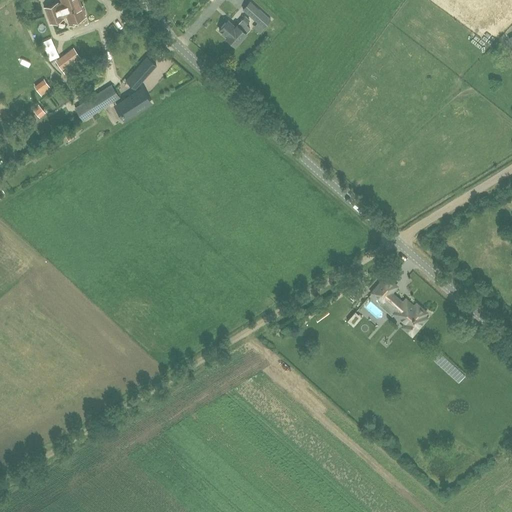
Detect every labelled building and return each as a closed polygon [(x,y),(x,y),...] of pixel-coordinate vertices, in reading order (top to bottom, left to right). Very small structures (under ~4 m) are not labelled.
[(81,6),(79,0),(61,0),(62,2),(58,3),(57,3),(45,7),(51,22),(63,17),(62,16),(67,15),(70,23),(77,21),(76,19),(85,16),(84,14),(85,13),(82,5),(81,6)] [(271,20),(250,1),(242,9),(257,23),(253,27),(260,33),(271,20)] [(250,28),(246,24),(249,19),(245,15),(235,26),(228,20),(219,29),(227,36),(226,37),(235,45),(246,32),(250,28)] [(144,78),(156,64),(147,56),(134,70),(130,75),(126,80),(135,88),(139,84),(144,78)] [(75,108),(83,120),(119,97),(111,85),(75,108)] [(125,119),(151,103),(141,89),(116,105),(125,119)] [(401,301),(391,292),(396,286),(386,277),(372,292),(383,302),(386,298),(397,309),(394,313),(401,320),(402,318),(406,322),(403,326),(412,335),(427,318),(424,315),(426,312),(420,307),(417,310),(406,299),(403,303),(401,301)]
